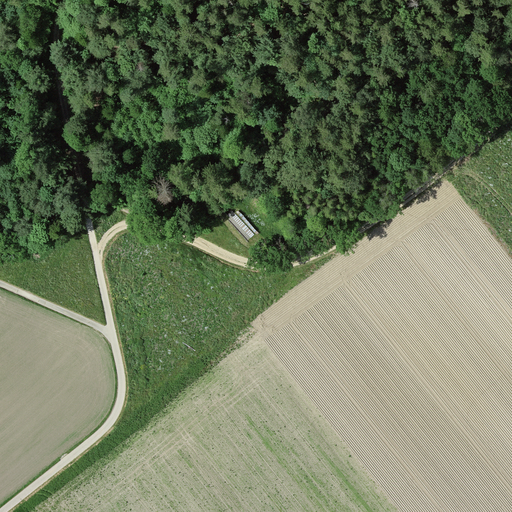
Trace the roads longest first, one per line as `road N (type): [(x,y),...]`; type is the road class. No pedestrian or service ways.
road 1 (track): [(63,0),(59,72),(85,202),(110,198),(242,260),(303,259),(376,218),(483,134),(511,99)]
road 2 (track): [(2,511),(114,419),(122,393),(85,202)]
road 3 (track): [(135,0),(72,142)]
road 4 (track): [(0,284),(114,341)]
